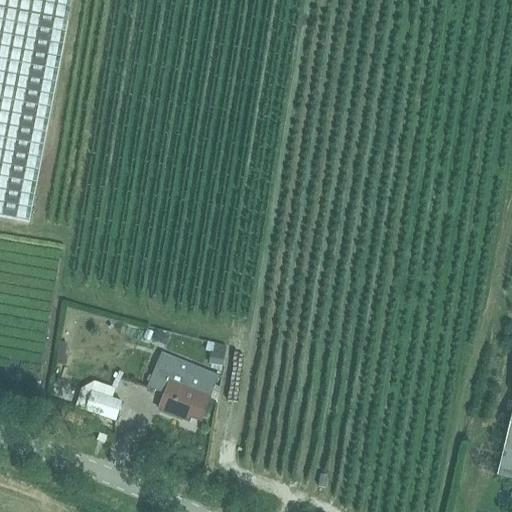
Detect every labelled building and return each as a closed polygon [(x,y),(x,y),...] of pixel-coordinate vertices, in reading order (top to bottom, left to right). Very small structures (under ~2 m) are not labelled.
[(0,0),(0,217),(29,223),(71,0),(0,0)] [(86,347),(80,369),(111,377),(117,356),(86,347)] [(211,352),(209,364),(221,366),(223,354),(211,352)] [(158,363),(148,388),(154,390),(163,394),(157,410),(181,420),(183,415),(201,422),(215,387),(186,375),(189,368),(173,361),(170,368),(164,365),(158,363)] [(118,422),(123,405),(93,395),(88,411),(118,422)] [(511,416),(499,470),(511,473),(511,416)]
